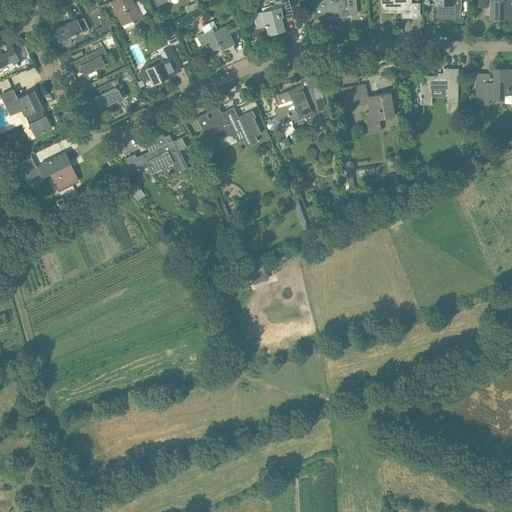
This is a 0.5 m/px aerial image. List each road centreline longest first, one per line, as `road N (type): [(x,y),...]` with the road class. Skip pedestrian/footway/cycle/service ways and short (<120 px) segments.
road 1 (residential): [(511,47),(341,48),(284,57),(98,137),(78,129),(22,13)]
road 2 (track): [(71,511),(2,242)]
road 3 (track): [(511,151),(318,237),(277,270)]
